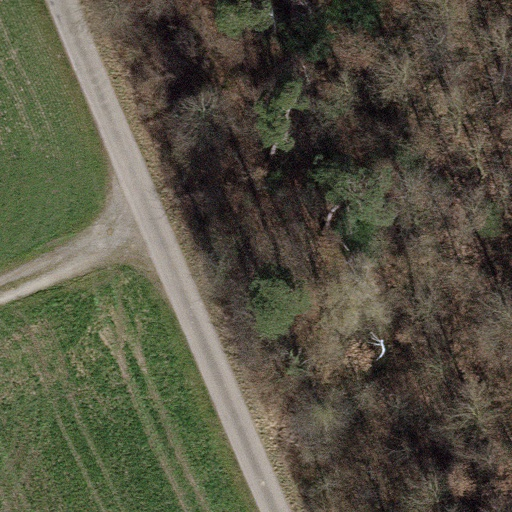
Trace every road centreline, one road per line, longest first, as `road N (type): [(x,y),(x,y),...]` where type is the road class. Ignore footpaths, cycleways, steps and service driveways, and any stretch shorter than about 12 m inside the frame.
road 1 (track): [(71,0),(155,221),(287,511)]
road 2 (track): [(0,279),(155,221)]
